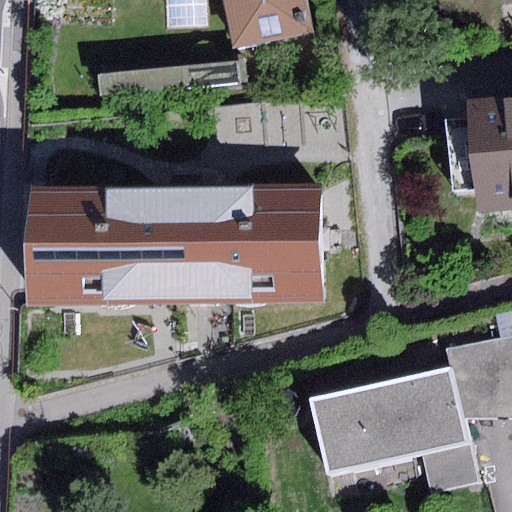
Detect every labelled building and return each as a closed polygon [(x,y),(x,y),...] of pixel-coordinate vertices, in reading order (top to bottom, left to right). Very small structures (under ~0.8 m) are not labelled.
[(208,0),(165,0),(166,29),(209,28),(208,0)] [(307,0),(222,0),(233,47),(314,31),(307,0)] [(464,0),(399,0),(403,30),(467,23),(464,0)] [(244,59),(98,75),(100,98),(246,83),(244,59)] [(511,95),(466,99),(475,213),(511,210),(511,95)] [(31,303),(321,299),(319,180),(29,184),(31,303)] [(511,313),(496,317),(501,340),(511,337),(511,313)] [(511,337),(501,340),(448,350),(452,366),(465,422),(511,418),(511,337)] [(452,366),(309,399),(327,474),(421,453),(469,441),(465,422),(452,366)] [(469,441),(421,453),(430,492),(479,481),(469,441)]
